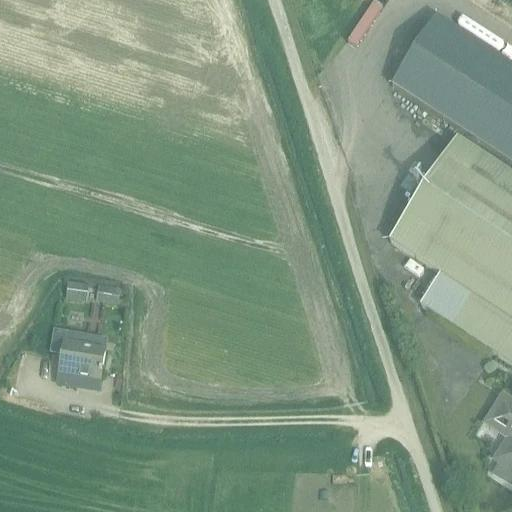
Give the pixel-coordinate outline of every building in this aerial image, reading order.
[(511,70),(436,21),(392,88),(511,166),(511,70)] [(440,278),(420,308),(511,368),(511,179),(457,143),(390,245),(440,278)] [(70,286),(67,304),(84,306),(87,289),(70,286)] [(103,291),(100,306),(117,309),(120,294),(103,291)] [(74,389),(76,379),(100,384),(106,351),(83,347),(84,339),(55,334),(51,355),(62,357),(57,386),(74,389)] [(51,379),(52,361),(40,360),(39,379),(51,379)] [(511,407),(503,401),(487,426),(510,442),(497,462),(501,465),(492,477),(511,489),(511,407)]
